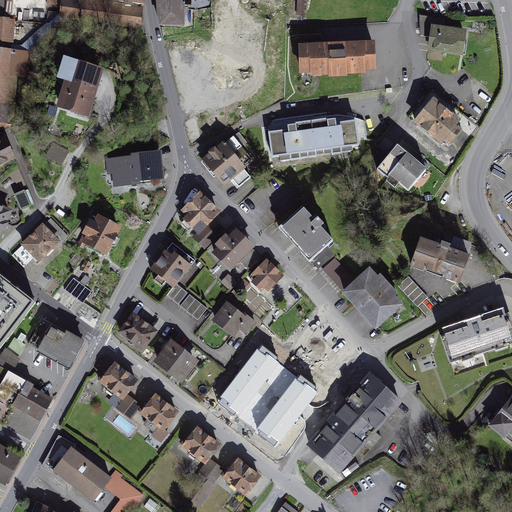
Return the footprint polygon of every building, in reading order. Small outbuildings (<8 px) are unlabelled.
[(47,0),(11,0),(10,20),(13,20),(46,22),(47,0)] [(63,0),(61,17),(135,27),(139,5),(144,5),(142,0),(63,0)] [(160,25),(184,26),(183,0),(156,0),(157,5),(160,25)] [(305,0),(295,0),(296,15),(305,15),(305,0)] [(249,48),(262,20),(229,5),(216,33),(249,48)] [(431,50),(461,54),(464,32),(444,30),(446,19),(420,16),(421,36),(433,38),(431,50)] [(13,20),(10,20),(0,19),(0,41),(12,42),(13,20)] [(354,71),(374,70),(373,45),(301,48),(302,73),(322,72),(322,76),(354,74),(354,71)] [(0,123),(11,125),(15,75),(30,76),(32,53),(0,50),(0,123)] [(100,71),(65,60),(60,78),(68,80),(61,105),(87,113),(100,71)] [(231,67),(213,73),(217,86),(235,80),(231,67)] [(416,122),(441,143),(444,140),(450,144),(460,132),(454,128),(459,122),(433,101),(416,122)] [(269,134),(272,158),(290,156),(291,161),(301,159),(300,154),(332,150),(332,155),(342,154),(341,149),(359,146),(355,122),(336,125),(335,119),(288,125),(289,131),(269,134)] [(479,129),(468,120),(460,129),(472,138),(479,129)] [(37,150),(29,129),(15,134),(22,155),(37,150)] [(239,133),(204,162),(223,186),(232,179),(239,188),(251,178),(232,155),(247,143),(239,133)] [(0,141),(0,164),(13,158),(5,139),(0,141)] [(68,152),(54,145),(47,157),(62,165),(68,152)] [(397,146),(377,171),(388,179),(390,177),(408,192),(426,170),(397,146)] [(115,172),(117,185),(137,183),(137,180),(161,178),(158,154),(134,157),(134,159),(108,161),(109,173),(115,172)] [(265,166),(261,170),(268,180),(273,176),(265,166)] [(30,206),(25,193),(16,196),(21,210),(30,206)] [(218,213),(200,196),(185,212),(189,216),(185,220),(199,233),(218,213)] [(0,233),(10,212),(0,207),(0,233)] [(281,227),(311,260),(332,241),(302,208),(281,227)] [(105,253),(118,229),(98,218),(95,225),(91,223),(85,234),(89,236),(85,243),(105,253)] [(43,224),(21,245),(39,263),(61,242),(43,224)] [(212,241),(222,230),(217,225),(207,236),(212,241)] [(252,248),(236,233),(229,240),(225,236),(216,245),(220,249),(215,254),(231,269),(239,261),(249,271),(261,259),(250,249),(252,248)] [(412,266),(459,283),(468,257),(452,251),(453,247),(438,242),(437,245),(422,240),(412,266)] [(176,284),(194,261),(172,243),(151,270),(173,287),(176,284)] [(24,267),(33,258),(21,246),(12,254),(24,267)] [(344,270),(334,259),(323,269),(332,280),(344,270)] [(90,264),(86,262),(81,270),(86,273),(90,264)] [(267,263),(251,279),(262,290),(265,286),(268,290),(281,277),(267,263)] [(353,280),(344,270),(332,280),(342,290),(353,280)] [(347,291),(378,325),(400,305),(387,291),(390,287),(387,284),(384,287),(369,271),(347,291)] [(0,349),(35,304),(0,276),(0,349)] [(236,284),(229,277),(223,284),(230,290),(236,284)] [(428,298),(409,277),(398,287),(418,308),(428,298)] [(83,304),(92,292),(74,279),(65,290),(83,304)] [(250,287),(243,281),(240,285),(247,291),(250,287)] [(173,287),(167,296),(178,305),(188,293),(176,284),(173,287)] [(207,309),(190,295),(180,307),(198,321),(207,309)] [(228,306),(217,321),(233,334),(238,327),(247,334),(255,323),(240,311),(238,314),(228,306)] [(442,338),(451,364),(511,342),(511,324),(509,315),(505,316),(503,312),(445,332),(447,336),(442,338)] [(133,315),(120,332),(143,349),(156,332),(133,315)] [(28,346),(53,360),(67,333),(42,320),(28,346)] [(80,341),(67,333),(53,360),(69,368),(79,351),(83,342),(80,341)] [(24,346),(14,339),(7,349),(17,356),(24,346)] [(194,362),(172,345),(159,362),(166,367),(164,369),(180,381),(194,362)] [(31,437),(52,400),(32,389),(33,385),(28,383),(30,379),(14,370),(20,359),(6,350),(1,357),(0,356),(0,422),(26,438),(28,435),(31,437)] [(233,404),(231,407),(240,414),(278,364),(267,355),(265,358),(257,351),(223,396),(233,404)] [(136,382),(115,365),(106,377),(103,375),(99,380),(123,399),(136,382)] [(400,402),(370,376),(355,394),(309,445),(339,471),(363,444),(370,450),(381,438),(374,431),(400,402)] [(260,434),(276,446),(317,393),(305,385),(304,387),(295,381),(259,428),(262,431),(260,434)] [(139,406),(128,397),(119,409),(130,418),(139,406)] [(159,427),(163,430),(177,413),(156,397),(146,408),(144,406),(140,412),(149,419),(144,425),(154,433),(159,427)] [(511,398),(491,426),(504,437),(507,434),(511,437),(511,398)] [(219,446),(197,429),(188,441),(185,439),(182,444),(206,463),(219,446)] [(104,485),(110,478),(72,449),(73,445),(59,437),(43,467),(58,476),(92,502),(104,485)] [(19,458),(1,448),(0,450),(0,480),(5,483),(19,458)] [(201,473),(213,482),(222,470),(210,461),(201,473)] [(222,476),(246,494),(259,477),(238,461),(229,473),(226,471),(222,476)] [(110,478),(104,485),(123,500),(113,511),(131,511),(143,496),(114,473),(110,478)] [(193,501),(200,506),(207,497),(200,492),(193,501)] [(32,511),(52,511),(45,509),(46,506),(36,501),(32,511)] [(278,511),(297,511),(286,503),(278,511)]
